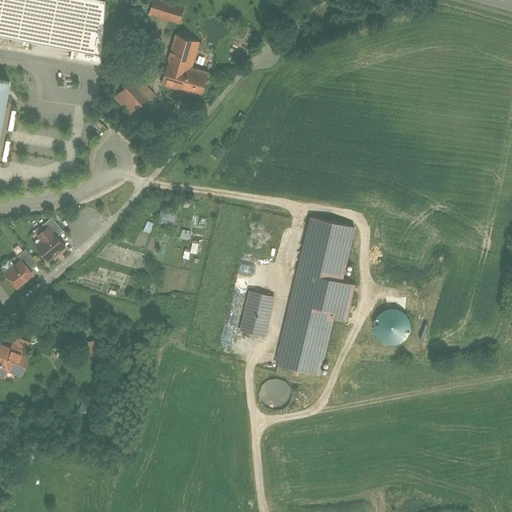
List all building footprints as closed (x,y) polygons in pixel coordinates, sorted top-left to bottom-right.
[(0,0),(0,32),(77,48),(76,57),(107,64),(110,0),(0,0)] [(177,24),(183,1),(180,0),(148,0),(144,15),(177,24)] [(164,60),(158,85),(200,96),(206,71),(189,67),(197,39),(174,33),(166,61),(164,60)] [(129,115),(152,95),(137,78),(113,98),(129,115)] [(0,134),(11,82),(0,79),(0,134)] [(217,156),(221,150),(215,145),(210,151),(217,156)] [(161,209),(158,222),(173,225),(176,213),(161,209)] [(47,262),(64,247),(54,236),(61,230),(56,225),(61,221),(55,214),(50,218),(49,217),(39,225),(41,227),(33,235),(35,237),(30,242),(34,246),(33,247),(47,262)] [(356,229),(309,217),(273,363),(319,374),(332,321),(344,324),(354,286),(343,283),(356,229)] [(0,273),(13,290),(32,275),(26,268),(33,262),(22,248),(15,254),(18,258),(8,267),(3,261),(0,263),(0,269),(2,271),(0,272),(0,273)] [(262,337),(273,296),(246,289),(235,330),(262,337)] [(410,328),(409,322),(407,317),(403,312),(398,310),(392,309),(386,310),(381,313),(377,317),(374,322),(374,328),(375,334),(378,339),(383,342),(388,344),(394,345),(400,343),(405,339),(408,334),(410,328)] [(8,347),(0,343),(0,377),(2,379),(5,372),(19,378),(29,356),(23,353),(28,342),(13,335),(8,347)] [(98,339),(85,342),(89,358),(103,355),(98,339)] [(283,384),(274,381),(266,382),(259,387),(256,396),(258,404),(263,411),(271,414),(279,413),(286,408),(290,399),(288,390),(283,384)]
